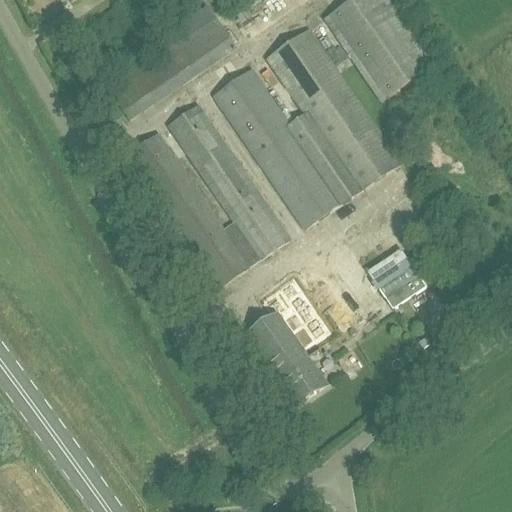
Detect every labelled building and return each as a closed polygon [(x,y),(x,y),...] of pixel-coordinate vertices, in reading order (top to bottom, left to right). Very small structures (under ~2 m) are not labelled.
[(435,68),(388,0),(355,0),(323,21),(380,105),(435,68)] [(206,5),(176,27),(151,43),(160,56),(121,81),(107,90),(129,125),(238,51),(206,5)] [(268,61),(306,116),(360,195),(401,167),(309,33),(268,61)] [(252,72),(215,98),(306,231),(343,206),(290,128),(252,72)] [(306,116),(290,128),(343,206),(360,195),(306,116)] [(399,252),(366,274),(391,311),(424,288),(399,252)] [(275,316),(244,338),(294,410),(327,388),(312,367),(275,316)]
